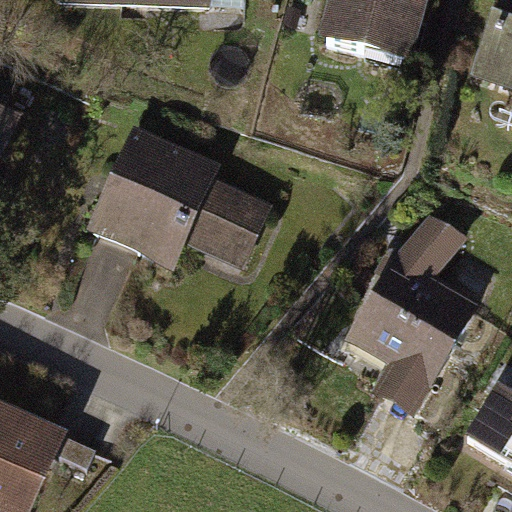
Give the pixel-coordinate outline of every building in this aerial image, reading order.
[(62,0),(62,7),(210,11),(210,0),(247,2),(247,0),(62,0)] [(341,0),(329,48),(367,57),(370,45),(410,55),(423,0),(341,0)] [(511,0),(505,0),(481,81),(511,90),(511,0)] [(0,162),(14,132),(0,125),(0,162)] [(215,180),(136,145),(94,236),(173,270),(190,235),(207,235),(251,255),(268,216),(210,190),(215,180)] [(431,226),(396,271),(353,344),(431,389),(476,314),(428,286),(461,244),(431,226)] [(511,401),(500,395),(471,444),(511,468),(511,401)] [(20,511),(48,451),(0,429),(0,511),(20,511)] [(69,443),(60,462),(89,474),(97,456),(69,443)]
